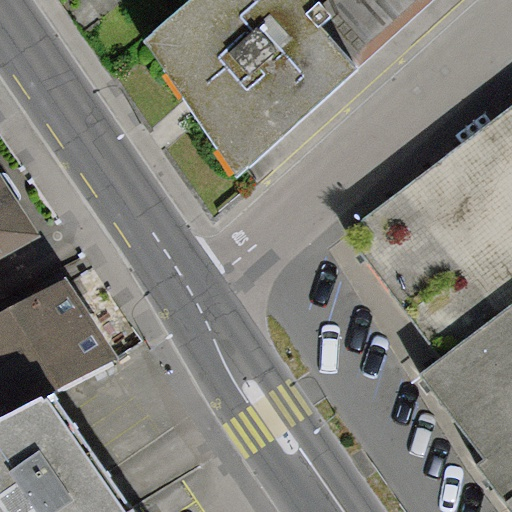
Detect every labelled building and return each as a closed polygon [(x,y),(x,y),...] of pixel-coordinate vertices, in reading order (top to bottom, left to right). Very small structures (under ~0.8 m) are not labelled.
[(303,0),(196,0),(144,45),(233,174),(352,73),(315,29),(323,22),(303,0)] [(335,0),(381,48),(432,0),(335,0)] [(511,107),(345,235),(441,361),(424,374),(485,454),(475,462),(511,510),(511,107)] [(0,257),(25,246),(0,190),(0,257)] [(59,276),(0,313),(0,418),(49,386),(106,350),(59,276)] [(0,511),(89,511),(118,493),(49,386),(0,418),(0,511)] [(130,511),(118,493),(89,511),(130,511)]
